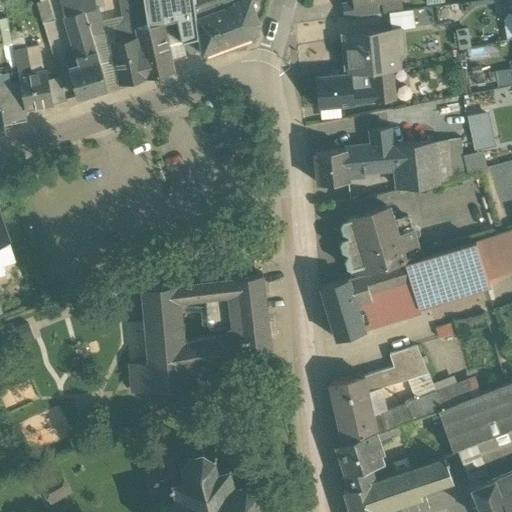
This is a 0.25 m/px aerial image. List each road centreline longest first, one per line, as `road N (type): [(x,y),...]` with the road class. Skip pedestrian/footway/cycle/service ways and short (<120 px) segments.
road 1 (residential): [(262,79),(283,109),(297,344),(321,511)]
road 2 (residential): [(262,79),(210,85),(0,157)]
